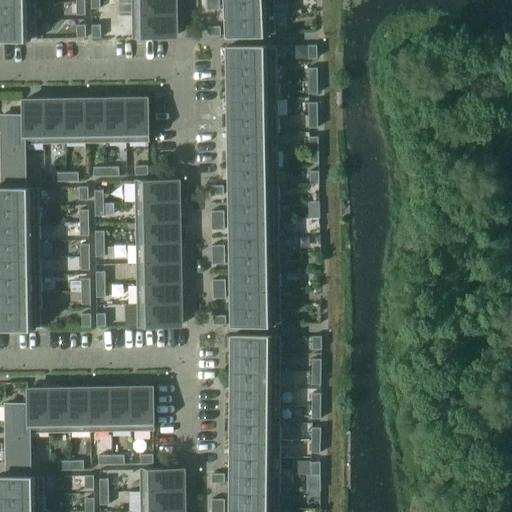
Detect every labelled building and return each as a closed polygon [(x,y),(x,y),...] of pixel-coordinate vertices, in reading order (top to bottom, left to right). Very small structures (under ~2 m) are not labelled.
[(90,0),(91,8),(100,8),(99,0),(90,0)] [(174,0),(132,0),(133,16),(175,15),(174,0)] [(219,0),(216,0),(206,0),(207,10),(220,9),(219,0)] [(274,0),(225,0),(226,17),(275,15),(274,0)] [(85,2),(76,2),(76,15),(85,14),(85,2)] [(36,3),(0,3),(0,21),(36,20),(36,3)] [(175,15),(133,16),(133,36),(133,37),(175,36),(175,15)] [(275,15),(226,17),(227,35),(276,33),(275,15)] [(36,20),(0,21),(0,39),(37,39),(36,20)] [(85,24),(76,25),(77,38),(86,37),(85,24)] [(100,24),(91,25),(92,38),(101,37),(100,24)] [(220,26),(207,27),(208,34),(208,36),(221,35),(220,26)] [(276,45),(227,46),(227,64),(276,63),(276,45)] [(317,45),(308,45),(308,58),(317,58),(317,45)] [(276,63),(227,64),(228,81),(277,80),(276,63)] [(317,67),(308,68),(308,80),(317,80),(317,67)] [(277,80),(228,81),(228,99),(277,98),(277,80)] [(317,80),(308,80),(308,93),(317,93),(317,80)] [(147,98),(126,99),(127,140),(148,140),(147,98)] [(277,98),(228,99),(228,116),(277,115),(277,98)] [(64,99),(43,100),(44,142),(65,141),(64,99)] [(85,99),(64,99),(65,141),(85,141),(85,99)] [(105,99),(85,99),(85,141),(106,141),(105,99)] [(126,99),(105,99),(106,141),(127,140),(126,99)] [(43,100),(22,100),(22,115),(24,115),(24,142),(25,142),(44,142),(43,100)] [(317,102),(308,102),(308,115),(317,114),(317,102)] [(317,114),(308,115),(308,127),(318,127),(317,114)] [(22,115),(1,115),(3,187),(26,187),(26,181),(25,142),(24,142),(24,115),(22,115)] [(277,115),(228,116),(229,133),(278,132),(277,115)] [(278,132),(229,133),(229,151),(278,150),(278,132)] [(318,136),(309,136),(309,149),(318,149),(318,136)] [(318,149),(309,149),(309,162),(319,162),(318,149)] [(278,150),(229,151),(229,168),(278,167),(278,150)] [(148,165),(135,166),(135,175),(148,174),(148,165)] [(106,166),(93,167),(93,175),(93,176),(106,176),(106,166)] [(106,166),(106,176),(119,175),(119,166),(106,166)] [(278,167),(229,168),(230,185),(278,184),(278,167)] [(319,171),(310,171),(310,184),(319,184),(319,171)] [(65,172),(53,172),(53,181),(65,181),(65,172)] [(78,172),(65,172),(65,181),(78,181),(78,180),(78,172)] [(148,180),(136,180),(136,201),(178,201),(178,179),(148,180)] [(278,184),(230,185),(230,202),(279,202),(278,184)] [(223,185),(210,185),(211,195),(224,194),(223,185)] [(88,186),(79,186),(79,200),(88,199),(88,186)] [(1,188),(0,187),(0,205),(39,205),(39,187),(26,187),(3,187),(1,188)] [(95,190),(94,190),(94,203),(104,202),(103,190),(95,190)] [(178,201),(136,201),(137,222),(178,221),(178,201)] [(319,201),(309,201),(309,218),(319,218),(319,201)] [(104,202),(94,203),(95,215),(104,215),(104,202)] [(279,202),(230,202),(230,208),(230,220),(279,219),(279,202)] [(39,205),(0,205),(0,222),(40,222),(39,205)] [(88,209),(79,209),(79,221),(79,222),(89,222),(88,209)] [(224,210),(211,210),(211,220),(224,220),(224,210)] [(279,219),(230,220),(230,237),(279,236),(279,219)] [(224,220),(211,220),(211,229),(224,229),(224,220)] [(178,221),(137,222),(137,243),(179,242),(178,221)] [(40,222),(0,222),(0,240),(40,240),(40,222)] [(89,222),(79,222),(80,235),(89,235),(89,222)] [(104,230),(95,230),(95,243),(104,243),(104,230)] [(279,236),(230,237),(231,254),(280,253),(279,236)] [(40,240),(0,240),(0,257),(40,257),(40,240)] [(179,242),(137,243),(137,263),(179,262),(179,242)] [(89,243),(80,244),(80,256),(89,256),(89,243)] [(104,243),(95,243),(95,256),(105,256),(104,243)] [(114,244),(105,244),(106,254),(114,254),(114,244)] [(225,245),(212,245),(212,254),(225,254),(225,245)] [(280,253),(231,254),(231,272),(280,271),(280,253)] [(225,254),(212,254),(212,264),(225,264),(225,254)] [(89,256),(80,256),(81,269),(90,269),(89,256)] [(40,257),(0,257),(0,275),(40,274),(40,257)] [(179,262),(137,263),(138,284),(180,283),(179,262)] [(105,271),(96,271),(96,284),(105,284),(105,271)] [(280,271),(231,272),(231,289),(280,288),(280,271)] [(40,274),(0,275),(0,292),(41,292),(40,274)] [(90,278),(81,278),(81,291),(90,291),(90,278)] [(225,279),(212,279),(212,289),(225,288),(225,279)] [(180,283),(138,284),(138,304),(180,304),(180,283)] [(105,284),(96,284),(96,297),(105,297),(105,284)] [(225,288),(212,289),(213,298),(226,298),(225,289),(225,288)] [(280,288),(231,289),(232,306),(281,305),(280,288)] [(90,291),(81,291),(81,304),(90,303),(90,291)] [(41,292),(0,292),(0,310),(41,309),(41,292)] [(180,304),(138,304),(138,326),(180,325),(180,304)] [(281,305),(232,306),(232,324),(281,323),(281,305)] [(41,309),(0,310),(0,327),(41,327),(41,309)] [(91,313),(81,313),(82,326),(91,326),(91,313)] [(105,313),(96,313),(97,326),(106,326),(105,313)] [(226,315),(213,315),(213,323),(213,324),(214,324),(225,324),(226,324),(226,315)] [(281,335),(232,335),(232,353),(281,353),(281,335)] [(321,336),(312,336),(312,349),(322,349),(321,336)] [(281,353),(232,353),(232,370),(281,370),(281,353)] [(312,371),(321,371),(321,358),(312,358),(312,371)] [(281,370),(232,370),(232,387),(281,388),(281,370)] [(312,371),(312,384),(321,384),(321,371),(312,371)] [(110,387),(90,388),(90,429),(111,429),(110,387)] [(131,387),(110,387),(111,429),(132,429),(131,387)] [(152,387),(131,387),(132,429),(153,428),(152,387)] [(281,388),(232,387),(231,404),(280,405),(281,388)] [(48,388),(27,389),(27,403),(29,403),(29,430),(30,430),(49,430),(48,388)] [(69,388),(48,388),(49,430),(70,430),(69,388)] [(90,388),(69,388),(70,430),(90,429),(90,388)] [(312,392),(312,405),(321,405),(321,393),(312,392)] [(27,403),(6,403),(7,476),(31,476),(31,470),(30,430),(29,430),(29,403),(27,403)] [(280,405),(231,404),(231,422),(280,422),(280,405)] [(312,405),(311,418),(321,418),(321,405),(312,405)] [(280,422),(231,422),(231,439),(280,439),(280,422)] [(312,427),(311,440),(320,440),(321,427),(312,427)] [(231,439),(231,456),(280,457),(280,439),(231,439)] [(311,440),(311,453),(320,453),(320,440),(311,440)] [(153,454),(140,454),(140,463),(153,463),(153,462),(153,454)] [(111,455),(99,455),(99,464),(111,464),(111,455)] [(124,455),(111,455),(111,464),(124,464),(124,455)] [(231,456),(231,474),(280,474),(280,457),(231,456)] [(70,460),(58,460),(58,470),(71,469),(71,460),(70,460)] [(83,460),(71,460),(71,469),(84,469),(83,460)] [(320,461),(311,461),(311,474),(311,475),(320,474),(320,461)] [(153,469),(141,469),(141,490),(183,489),(183,468),(153,469)] [(212,473),(211,473),(211,482),(224,482),(224,474),(224,473),(212,473)] [(231,474),(231,491),(279,491),(280,474),(231,474)] [(6,476),(0,476),(0,494),(44,493),(44,475),(31,476),(7,476),(6,476)] [(93,475),(84,475),(85,488),(94,488),(93,475)] [(108,478),(99,478),(99,491),(109,491),(109,490),(108,478)] [(183,489),(141,490),(142,511),(183,510),(183,489)] [(109,491),(99,491),(100,504),(109,504),(109,491)] [(231,491),(230,508),(279,509),(279,491),(231,491)] [(44,493),(0,494),(0,511),(45,511),(44,493)] [(94,498),(85,498),(85,510),(85,511),(94,510),(94,498)] [(211,498),(211,508),(224,508),(224,499),(211,498)]
